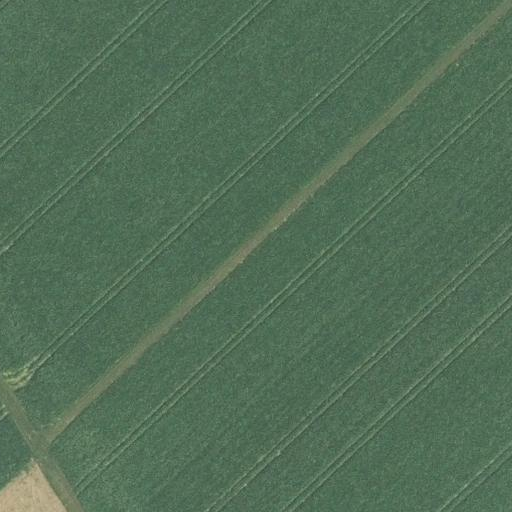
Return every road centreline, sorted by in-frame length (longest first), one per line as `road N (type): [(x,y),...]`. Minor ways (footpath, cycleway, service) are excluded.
road 1 (track): [(511,2),(216,308),(52,460)]
road 2 (track): [(0,373),(83,511)]
